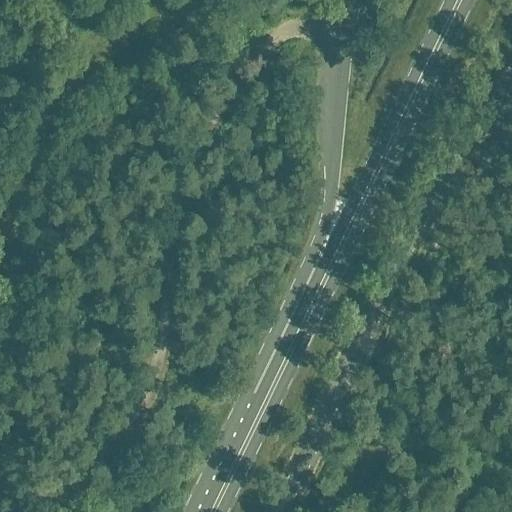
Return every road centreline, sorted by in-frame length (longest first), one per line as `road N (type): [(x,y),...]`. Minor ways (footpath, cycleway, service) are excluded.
road 1 (track): [(11,511),(109,444),(151,381),(178,175),(249,66),(295,28),(342,32)]
road 2 (unclassified): [(277,511),(424,204),(511,74)]
road 3 (primary): [(305,316),(459,0)]
road 4 (primary): [(342,32),(331,192),(305,316)]
road 5 (primary): [(209,511),(305,316)]
